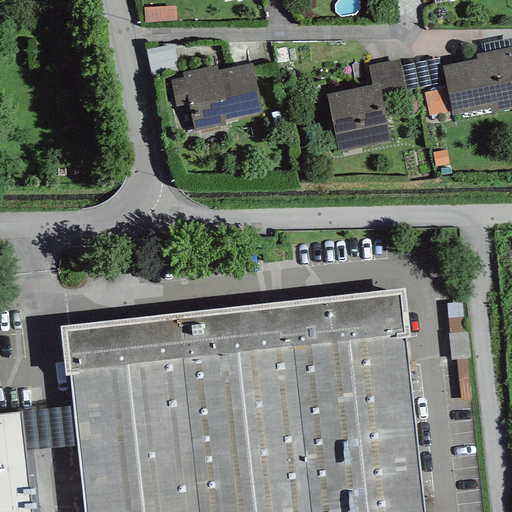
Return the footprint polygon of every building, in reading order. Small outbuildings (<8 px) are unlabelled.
[(146,0),(147,15),(179,13),(177,0),(146,0)] [(153,58),(178,55),(175,37),(150,41),(153,58)] [(252,62),(170,76),(180,132),(262,118),(252,62)] [(511,68),(453,76),(459,123),(511,115),(511,68)] [(379,90),(327,101),(340,160),(392,149),(379,90)] [(423,511),(400,293),(63,329),(82,511),(423,511)] [(24,511),(13,410),(0,411),(0,511),(24,511)]
